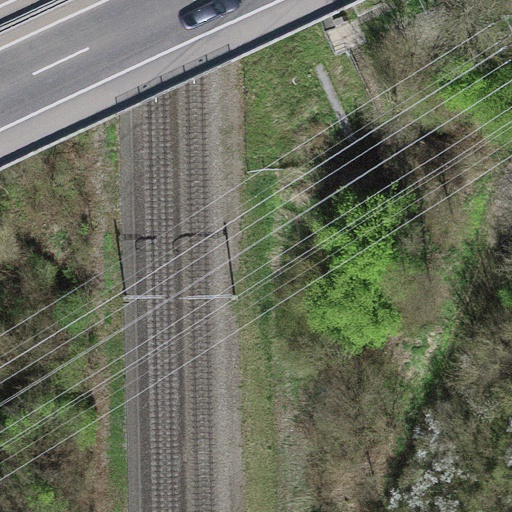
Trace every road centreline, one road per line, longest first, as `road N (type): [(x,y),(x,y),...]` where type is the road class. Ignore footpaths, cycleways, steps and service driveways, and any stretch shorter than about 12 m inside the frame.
road 1 (track): [(511,197),(391,511)]
road 2 (motorway): [(0,90),(194,0)]
